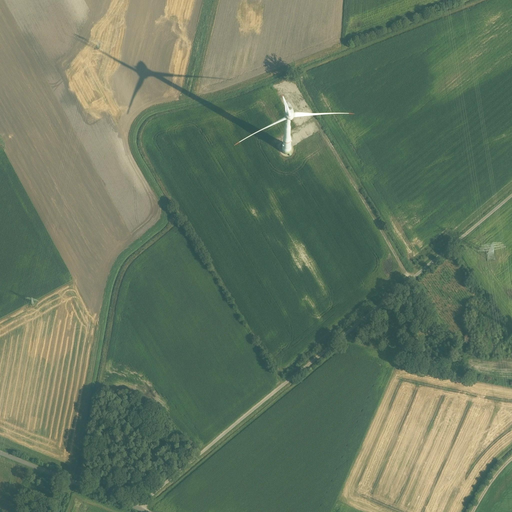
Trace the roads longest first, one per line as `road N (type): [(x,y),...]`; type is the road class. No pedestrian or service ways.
road 1 (unclassified): [(137,508),(511,194)]
road 2 (track): [(411,282),(317,123),(281,138)]
road 3 (unclassified): [(137,508),(0,453)]
